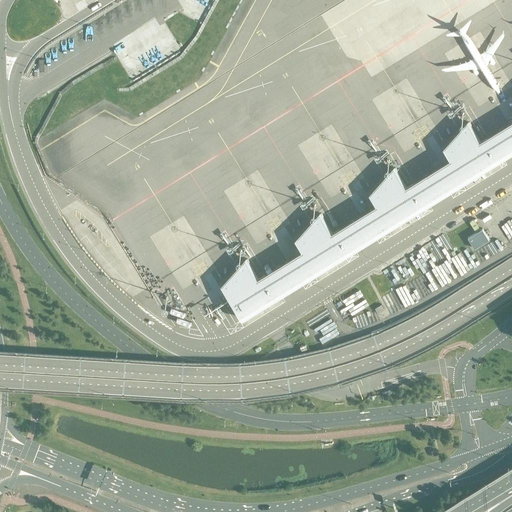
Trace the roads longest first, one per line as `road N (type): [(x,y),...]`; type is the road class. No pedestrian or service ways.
road 1 (tertiary): [(482,453),(270,511)]
road 2 (tertiary): [(198,511),(0,444)]
road 3 (unclassified): [(482,453),(464,373),(511,327)]
road 4 (tertiary): [(358,511),(487,466)]
road 5 (tertiary): [(0,461),(121,511)]
